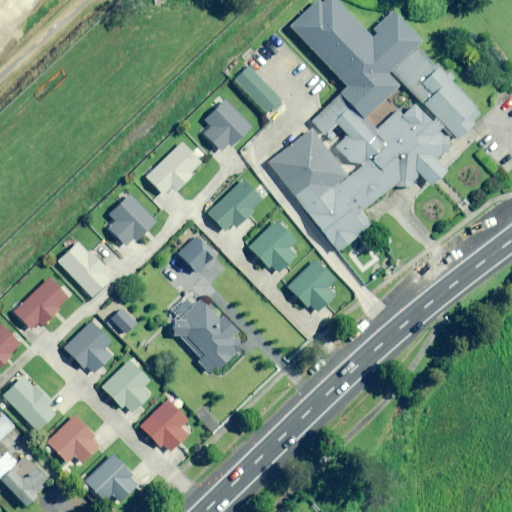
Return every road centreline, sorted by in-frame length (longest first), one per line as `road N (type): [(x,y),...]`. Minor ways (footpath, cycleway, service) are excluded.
road 1 (residential): [(210,506),(43,348),(192,210)]
road 2 (residential): [(400,326),(254,153),(309,97),(270,60)]
road 3 (residential): [(354,371),(192,210)]
road 4 (primary): [(354,371),(210,506)]
road 5 (primary): [(511,239),(400,326)]
road 6 (track): [(90,0),(0,81)]
